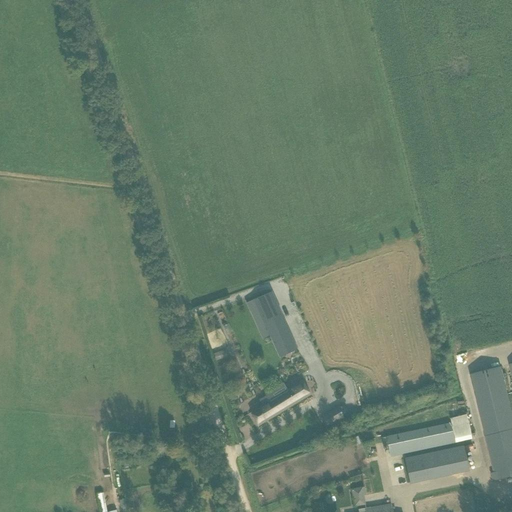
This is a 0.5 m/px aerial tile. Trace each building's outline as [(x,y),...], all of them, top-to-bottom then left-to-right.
[(281,313),(272,291),(246,303),(256,325),(263,322),(279,358),(297,349),(281,313)] [(511,412),(500,367),(470,374),(495,472),(491,473),(493,482),(498,480),(499,481),(501,481),(500,480),(511,476),(511,363),(508,364),(511,378),(511,412)] [(258,425),(310,395),(302,381),(289,389),(285,383),(265,395),(265,396),(259,400),(261,405),(250,412),(258,425)] [(451,422),(386,436),(390,456),(455,442),(471,438),(466,416),(450,419),(451,422)] [(404,458),(409,483),(469,470),(463,445),(404,458)] [(363,495),(361,487),(352,489),(353,496),(363,495)] [(365,511),(360,511),(392,511),(391,503),(364,507),(365,511)]
